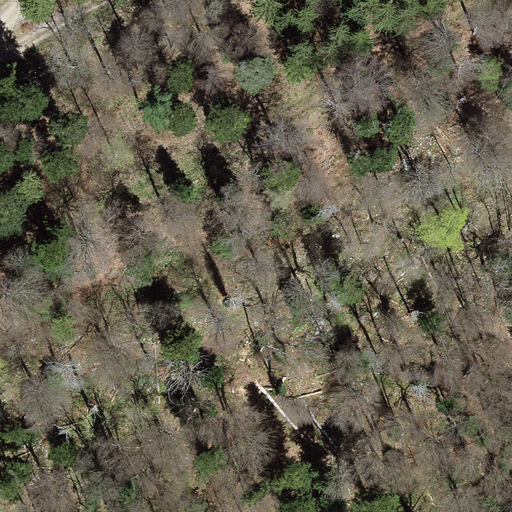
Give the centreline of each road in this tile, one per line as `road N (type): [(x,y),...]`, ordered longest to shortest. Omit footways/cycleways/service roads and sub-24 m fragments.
road 1 (track): [(0,239),(177,172),(500,0)]
road 2 (track): [(0,56),(126,0)]
